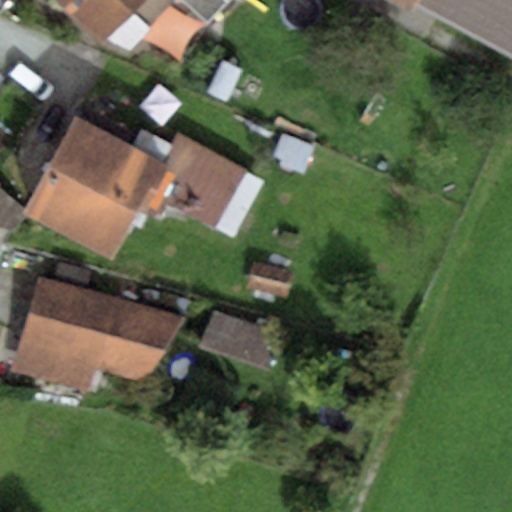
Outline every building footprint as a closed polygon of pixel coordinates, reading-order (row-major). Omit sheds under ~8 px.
[(57,0),(100,41),(129,51),(153,27),(136,10),(145,0),(57,0)] [(184,0),(208,22),(228,0),(184,0)] [(387,0),(414,13),(420,1),(420,0),(387,0)] [(511,0),(420,0),(420,1),(511,50),(511,0)] [(164,161),(79,117),(28,216),(112,259),(141,203),(157,212),(162,202),(217,230),(248,168),(178,133),(164,161)] [(0,186),(0,225),(15,230),(25,211),(0,186)] [(254,263),(247,290),(284,298),(290,272),(254,263)] [(183,318),(37,279),(13,370),(94,391),(99,373),(140,384),(183,318)] [(212,312),(202,348),(268,368),(279,332),(212,312)]
